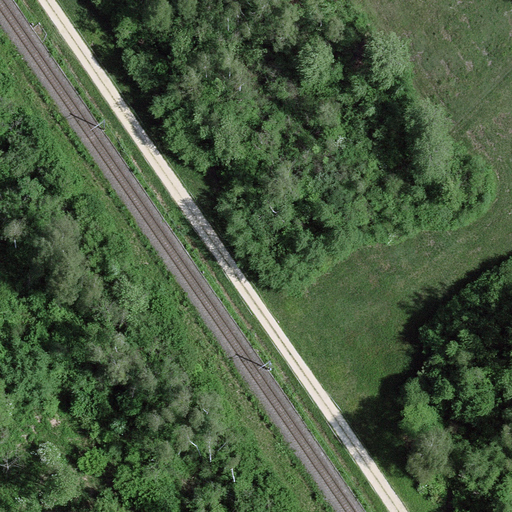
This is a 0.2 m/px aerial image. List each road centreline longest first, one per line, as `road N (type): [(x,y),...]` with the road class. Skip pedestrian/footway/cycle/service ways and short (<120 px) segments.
road 1 (track): [(402,511),(50,0)]
road 2 (track): [(303,511),(0,71)]
